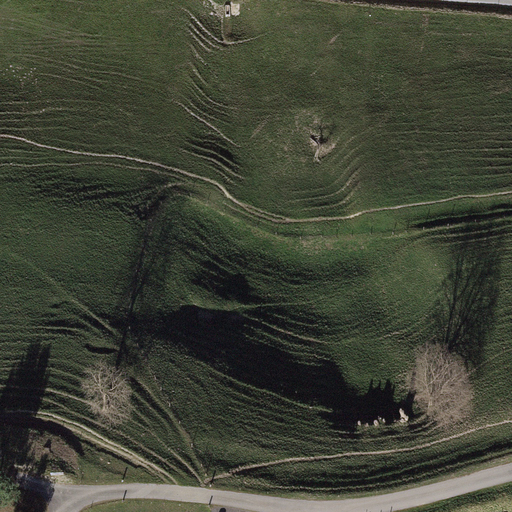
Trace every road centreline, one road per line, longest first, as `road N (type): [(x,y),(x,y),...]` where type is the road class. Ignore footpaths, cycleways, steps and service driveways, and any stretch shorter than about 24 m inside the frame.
road 1 (track): [(71,501),(135,491),(319,511)]
road 2 (track): [(345,511),(511,475)]
